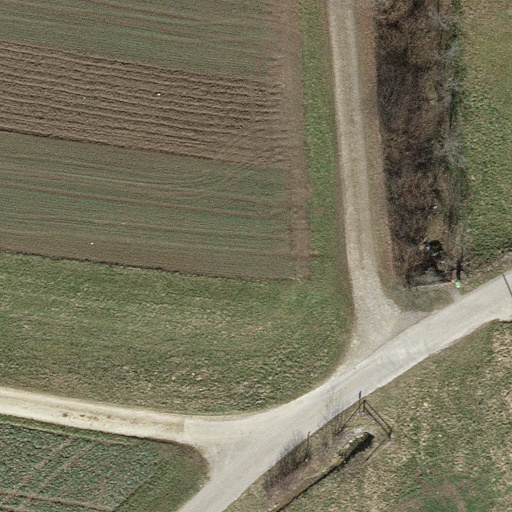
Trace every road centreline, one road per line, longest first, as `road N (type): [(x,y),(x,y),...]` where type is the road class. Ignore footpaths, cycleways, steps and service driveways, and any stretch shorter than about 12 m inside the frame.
road 1 (track): [(344,0),(376,367)]
road 2 (residential): [(511,291),(376,367),(273,441)]
road 3 (track): [(273,441),(0,396)]
